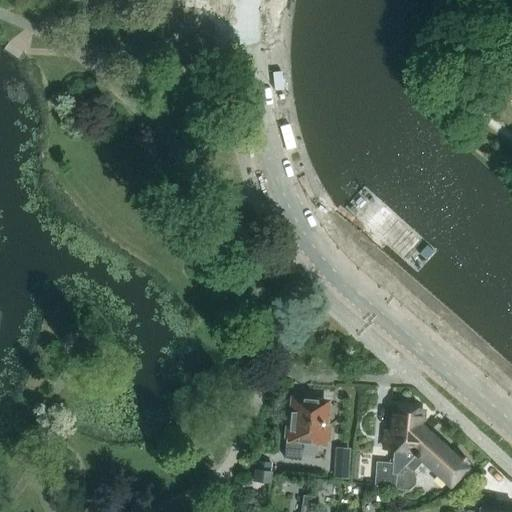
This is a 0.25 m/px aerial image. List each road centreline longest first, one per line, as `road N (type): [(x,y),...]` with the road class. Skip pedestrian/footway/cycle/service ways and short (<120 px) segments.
road 1 (secondary): [(511,422),(324,259),(292,213),(264,142)]
road 2 (secondary): [(235,16),(264,142)]
road 3 (secondary): [(264,142),(258,13)]
